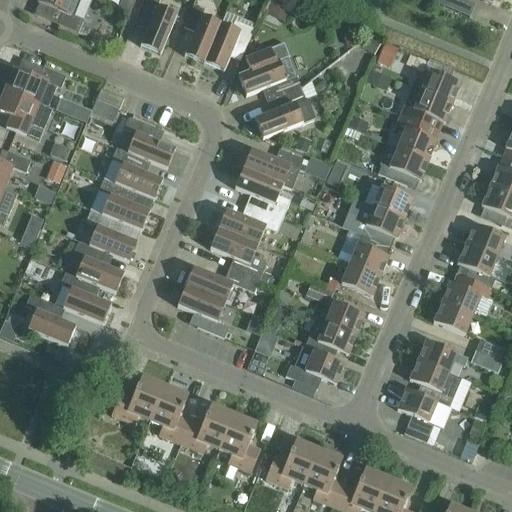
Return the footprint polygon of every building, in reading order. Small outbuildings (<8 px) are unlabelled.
[(72,9),(76,0),(37,0),(36,5),(38,6),(33,17),(77,35),(86,14),(72,9)] [(159,0),(146,0),(135,29),(145,33),(139,48),(160,57),(176,17),(156,9),(159,0)] [(276,0),(270,0),(265,12),(285,20),(291,6),(276,0)] [(446,0),(443,8),(458,15),(463,3),(454,0),(446,0)] [(203,66),(219,27),(200,19),(203,13),(192,8),(183,30),(193,34),(183,58),(203,66)] [(219,27),(203,66),(223,74),(232,51),(242,55),(252,32),(233,24),(230,31),(219,27)] [(372,57),(379,46),(367,39),(360,50),(372,57)] [(276,100),(288,95),(300,90),(295,79),(287,59),(282,46),(244,61),(249,74),(237,79),(245,99),(271,89),(276,100)] [(375,68),(390,73),(397,52),(383,46),(375,68)] [(13,71),(4,93),(38,107),(46,86),(60,91),(65,79),(21,61),(17,73),(13,71)] [(459,86),(428,73),(424,85),(414,81),(411,90),(451,106),(459,86)] [(304,102),(300,90),(288,95),(276,100),(265,104),(270,115),(253,121),(261,142),(301,126),(293,106),(304,102)] [(399,118),(439,135),(451,106),(411,90),(399,118)] [(123,101),(99,92),(95,102),(118,112),(123,101)] [(29,127),(38,107),(4,93),(0,101),(0,115),(9,120),(5,131),(37,145),(42,133),(29,127)] [(79,109),(74,121),(85,126),(90,113),(79,109)] [(391,137),(401,141),(396,151),(427,164),(439,135),(399,118),(391,137)] [(352,119),(348,130),(364,137),(369,126),(352,119)] [(134,136),(126,156),(141,163),(165,173),(174,152),(159,146),(163,135),(128,120),(123,132),(134,136)] [(297,142),(293,151),(305,156),(309,147),(297,142)] [(53,146),(48,157),(64,164),(69,152),(53,146)] [(427,164),(396,151),(389,148),(377,177),(414,192),(417,183),(419,184),(427,164)] [(137,173),(141,163),(126,156),(115,151),(110,163),(121,167),(113,187),(129,194),(153,204),(161,183),(137,173)] [(242,172),(281,188),(289,169),(303,175),(307,164),(278,152),(274,162),(250,152),(242,172)] [(1,166),(0,165),(0,190),(3,191),(11,170),(25,176),(29,164),(6,154),(1,166)] [(511,199),(511,165),(509,164),(506,173),(497,170),(488,189),(511,199)] [(246,209),(282,224),(290,205),(277,200),(281,188),(242,172),(234,192),(250,199),(246,209)] [(329,174),(324,185),(337,191),(341,180),(329,174)] [(113,187),(102,182),(97,194),(108,198),(100,218),(101,218),(140,235),(148,214),(125,205),(129,194),(113,187)] [(37,189),(33,201),(49,207),(54,195),(37,189)] [(380,189),(372,209),(403,222),(411,202),(380,189)] [(511,219),(511,199),(488,189),(480,209),(484,211),(480,220),(511,233),(511,220),(511,219)] [(353,201),(340,230),(371,243),(375,234),(395,242),(403,222),(372,209),(353,201)] [(318,204),(314,216),(324,220),(329,208),(318,204)] [(225,213),(217,233),(256,249),(263,232),(277,238),(282,224),(246,209),(241,220),(225,213)] [(100,218),(89,213),(84,225),(96,229),(87,249),(104,256),(127,266),(135,246),(96,229),(101,218),(100,218)] [(473,227),(464,247),(495,260),(503,240),(473,227)] [(232,262),(228,273),(257,285),(265,266),(252,260),(256,249),(217,233),(209,252),(232,262)] [(22,237),(19,246),(31,251),(35,242),(22,237)] [(99,267),(104,256),(87,249),(77,245),(72,256),(83,261),(74,280),(98,290),(114,297),(122,276),(99,267)] [(356,247),(348,267),(379,280),(387,260),(356,247)] [(462,281),(489,292),(495,294),(499,283),(488,278),(495,260),(464,247),(456,267),(466,271),(462,281)] [(379,280),(348,267),(340,287),(371,300),(379,280)] [(192,270),(184,290),(224,307),(232,288),(252,296),(257,285),(228,273),(223,283),(192,270)] [(74,280),(64,276),(59,287),(70,292),(62,312),(65,313),(101,328),(110,308),(94,301),(98,290),(74,280)] [(486,301),(489,292),(462,281),(458,290),(448,286),(440,306),(471,318),(473,314),(484,318),(491,304),(486,301)] [(306,298),(327,307),(332,295),(310,287),(306,298)] [(224,307),(184,290),(176,310),(200,320),(196,330),(223,342),(228,331),(216,326),(224,307)] [(29,297),(24,309),(35,313),(26,333),(66,350),(74,329),(60,323),(35,313),(40,302),(29,297)] [(332,306),(324,326),(355,338),(363,318),(332,306)] [(471,318),(440,306),(432,326),(463,338),(471,318)] [(302,349),(302,350),(334,363),(338,355),(347,358),(355,338),(324,326),(314,321),(302,349)] [(268,324),(264,334),(273,338),(277,328),(268,324)] [(237,365),(242,346),(226,342),(220,360),(237,365)] [(479,342),(474,353),(501,365),(506,353),(479,342)] [(424,344),(416,364),(447,377),(452,366),(463,370),(467,361),(424,344)] [(289,368),(284,380),(293,384),(295,384),(314,392),(316,393),(320,382),(334,388),(343,367),(334,363),(302,350),(301,350),(293,370),(289,368)] [(501,365),(474,353),(469,365),(496,376),(501,365)] [(250,361),(246,372),(261,378),(266,368),(250,361)] [(416,364),(408,384),(419,388),(415,397),(435,405),(449,411),(461,382),(447,377),(416,364)] [(149,425),(164,389),(141,379),(136,391),(135,390),(133,395),(134,395),(132,400),(120,395),(110,419),(133,428),(136,419),(149,425)] [(180,447),(189,424),(178,419),(180,414),(181,414),(182,410),(186,398),(164,389),(149,425),(161,430),(158,438),(180,447)] [(404,393),(396,413),(410,419),(405,430),(428,439),(432,428),(441,431),(449,411),(435,405),(415,397),(404,393)] [(218,453),(233,417),(210,408),(205,419),(204,419),(202,423),(203,424),(201,429),(189,424),(180,447),(202,457),(205,448),(218,453)] [(233,417),(218,453),(230,458),(227,467),(249,476),(259,453),(247,448),(249,443),(250,443),(252,439),(251,438),(256,427),(233,417)] [(473,423),(468,437),(478,441),(484,427),(473,423)] [(290,483),(303,489),(318,452),(295,443),(290,454),(289,454),(288,458),(288,459),(286,464),(274,459),(265,483),(287,492),(290,483)] [(318,452),(303,489),(315,494),(312,502),(334,511),(344,488),(332,483),(334,478),(335,478),(337,474),(336,473),(341,462),(318,452)] [(344,488),(334,511),(335,511),(359,511),(373,511),(387,481),(364,471),(359,483),(358,483),(356,487),(357,487),(355,493),(344,488)] [(410,490),(387,481),(373,511),(401,511),(403,506),(404,507),(406,502),(405,502),(410,490)]
